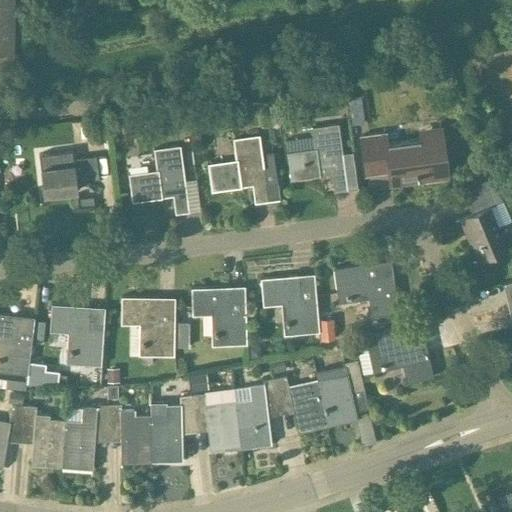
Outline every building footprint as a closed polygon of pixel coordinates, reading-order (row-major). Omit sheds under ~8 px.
[(332,191),(345,190),(341,158),(342,157),(337,124),(312,128),(315,149),(285,152),(289,181),(330,175),(332,191)] [(365,175),(389,172),(390,183),(447,176),(441,135),(387,143),(384,133),(361,136),(365,175)] [(289,148),(314,146),(313,134),(289,135),(289,148)] [(254,202),(266,200),(262,170),(262,168),(258,135),(232,139),(235,159),(206,164),(210,191),(253,186),(254,202)] [(175,212),(187,211),(183,181),(184,179),(179,145),(153,149),(156,170),(127,174),(131,201),(172,196),(175,212)] [(75,190),(74,180),(98,178),(95,156),(67,159),(68,165),(41,168),(44,195),(75,190)] [(465,200),(470,215),(459,219),(477,261),(506,249),(488,209),(502,202),(496,187),(465,200)] [(371,316),(398,312),(394,275),(371,279),(369,264),(333,269),(338,303),(369,299),(371,316)] [(281,335),(320,332),(317,295),(300,297),(299,275),(260,278),(262,306),(279,305),(281,335)] [(210,346),(245,345),(244,308),(229,308),(228,288),(190,289),(191,316),(209,315),(210,346)] [(173,355),(174,320),(159,320),(160,297),(121,297),(121,324),(138,324),(137,355),(173,355)] [(100,365),(102,330),(88,329),(89,317),(89,307),(51,304),(49,331),(66,332),(64,363),(100,365)] [(0,371),(26,375),(31,339),(16,337),(19,316),(0,313),(0,371)] [(176,321),(176,344),(190,345),(191,321),(176,321)] [(407,383),(433,378),(425,339),(404,344),(401,330),(365,337),(372,373),(403,366),(407,383)] [(317,379),(327,426),(359,419),(353,391),(364,389),(358,360),(345,362),(345,365),(315,371),(317,379)] [(28,383),(56,386),(58,372),(44,370),(45,364),(31,363),(28,383)] [(286,374),(272,377),(278,403),(291,400),(299,432),(327,426),(317,379),(288,385),(286,374)] [(0,384),(25,388),(26,381),(0,377),(0,384)] [(233,400),(239,449),(272,444),(266,405),(278,403),(272,377),(262,379),(263,383),(250,385),(251,397),(233,400)] [(203,393),(190,395),(193,420),(206,418),(210,453),(239,449),(233,400),(204,405),(203,393)] [(149,414),(150,461),(181,460),(179,422),(193,420),(190,395),(180,396),(180,404),(166,404),(166,413),(149,414)] [(94,429),(107,429),(107,404),(97,404),(97,405),(82,404),(81,420),(65,419),(61,467),(92,468),(94,429)] [(120,404),(107,404),(107,429),(120,429),(120,462),(150,461),(149,414),(134,414),(134,409),(120,409),(120,404)] [(8,429),(21,430),(22,405),(11,405),(9,422),(0,420),(0,467),(1,468),(8,429)] [(35,406),(22,405),(21,430),(33,431),(30,465),(61,467),(65,419),(35,418),(35,406)]
